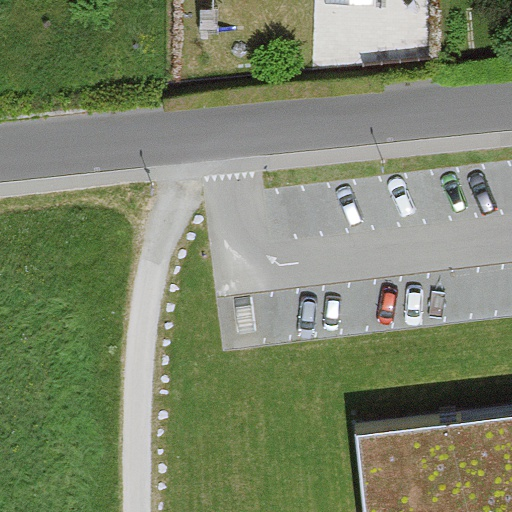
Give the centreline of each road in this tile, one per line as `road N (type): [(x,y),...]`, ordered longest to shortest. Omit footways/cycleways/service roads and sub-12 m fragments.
road 1 (residential): [(0,157),(511,103)]
road 2 (track): [(192,137),(139,333),(137,511)]
